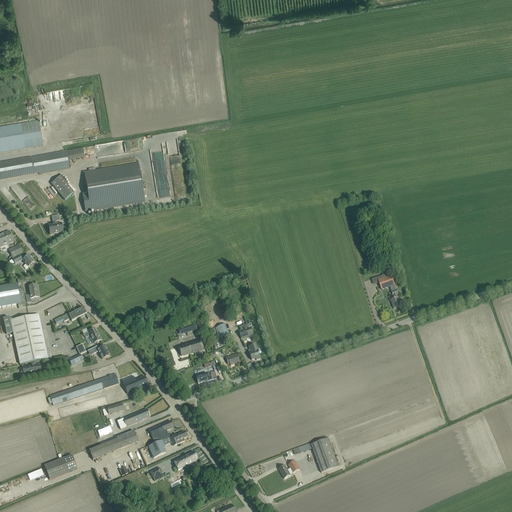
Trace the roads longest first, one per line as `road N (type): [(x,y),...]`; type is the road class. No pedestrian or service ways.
road 1 (unclassified): [(188,398),(511,284)]
road 2 (tertiary): [(174,404),(0,210)]
road 3 (residential): [(188,398),(271,511)]
road 4 (tertiary): [(254,511),(174,404)]
